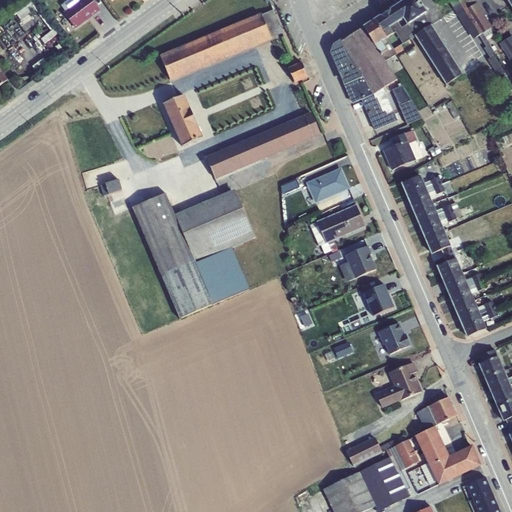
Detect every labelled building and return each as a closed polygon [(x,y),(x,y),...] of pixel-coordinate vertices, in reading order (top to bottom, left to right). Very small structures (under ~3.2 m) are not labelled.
[(36,10),(51,31),(41,39),(45,43),(59,32),(36,0),(25,0),(12,10),(15,15),(17,14),(21,20),(19,22),(25,31),(36,23),(30,14),(36,10)] [(69,0),(62,5),(66,11),(80,0),(69,0)] [(64,12),(75,29),(100,10),(92,0),(80,0),(66,11),(64,12)] [(419,0),(404,0),(396,5),(404,18),(408,25),(425,15),(428,13),(419,0)] [(448,0),(474,39),(479,36),(483,33),(492,27),(474,0),(448,0)] [(396,5),(375,19),(387,38),(394,34),(389,28),(404,18),(396,5)] [(261,14),(160,55),(171,82),(272,39),(271,37),(284,33),(272,10),(262,15),(261,14)] [(431,24),(425,15),(408,25),(403,27),(409,36),(414,33),(415,35),(431,24)] [(415,36),(415,35),(414,33),(409,36),(403,27),(408,25),(404,18),(389,28),(394,34),(396,32),(403,43),(415,36)] [(375,19),(363,27),(375,46),(382,41),(387,38),(375,19)] [(463,74),(431,24),(415,35),(447,85),(463,74)] [(362,100),(375,130),(398,121),(394,112),(393,112),(384,89),(397,80),(385,61),(375,46),(363,27),(341,42),(340,41),(333,45),(330,53),(352,104),(362,100)] [(483,33),(479,36),(486,47),(484,48),(490,57),(494,55),(496,54),(483,33)] [(511,36),(499,44),(510,61),(511,59),(511,36)] [(392,57),(382,41),(375,46),(385,61),(392,57)] [(506,72),(494,55),(490,57),(487,60),(500,77),(506,72)] [(397,59),(392,63),(400,76),(405,73),(397,59)] [(303,63),(289,67),(294,82),(308,78),(303,63)] [(393,90),(399,105),(412,100),(404,85),(393,90)] [(185,95),(164,104),(182,147),(203,137),(185,95)] [(412,100),(399,105),(408,125),(422,118),(412,100)] [(235,190),(275,174),(267,157),(321,135),(312,112),(206,156),(222,195),(235,190)] [(422,119),(412,124),(414,128),(424,123),(422,119)] [(413,130),(405,133),(416,159),(422,156),(416,141),(417,140),(413,130)] [(395,146),(384,150),(392,170),(417,160),(416,159),(405,133),(392,138),(395,146)] [(438,146),(430,151),(433,156),(441,152),(438,146)] [(341,168),(307,183),(316,203),(350,188),(341,168)] [(421,176),(402,183),(407,195),(426,187),(421,176)] [(432,184),(426,187),(430,197),(451,188),(449,185),(452,183),(450,180),(442,184),(439,177),(431,181),(432,184)] [(296,178),(283,184),(286,193),(300,187),(296,178)] [(106,184),(100,185),(103,196),(122,191),(119,179),(106,184)] [(426,187),(407,195),(415,212),(433,204),(430,197),(426,187)] [(256,238),(235,190),(222,195),(175,215),(166,194),(132,208),(127,197),(89,213),(124,293),(162,277),(232,248),(256,238)] [(355,199),(341,205),(343,211),(357,205),(355,199)] [(436,211),(439,218),(454,211),(459,209),(456,202),(436,211)] [(457,202),(456,202),(459,209),(454,211),(457,219),(463,216),(457,202)] [(433,204),(415,212),(420,226),(439,218),(436,211),(433,204)] [(343,211),(317,222),(326,243),(328,242),(334,240),(366,227),(357,205),(343,211)] [(454,211),(439,218),(442,225),(457,219),(454,211)] [(442,225),(439,218),(420,226),(427,241),(445,233),(442,225)] [(326,243),(317,222),(310,225),(320,246),(321,245),(325,254),(331,251),(328,242),(326,243)] [(445,233),(427,241),(433,254),(442,250),(451,246),(445,233)] [(328,242),(331,251),(338,248),(334,240),(328,242)] [(369,246),(346,255),(355,278),(376,270),(371,256),(373,255),(369,246)] [(451,246),(442,250),(445,256),(457,251),(456,247),(452,248),(451,246)] [(232,248),(162,277),(171,299),(180,319),(250,289),(232,248)] [(457,251),(445,256),(448,262),(456,258),(456,256),(459,254),(457,251)] [(448,262),(437,266),(444,281),(462,273),(456,258),(448,262)] [(476,259),(472,261),(475,268),(479,266),(478,265),(483,263),(482,260),(477,262),(476,259)] [(462,273),(444,281),(450,295),(468,287),(465,280),(462,273)] [(480,273),(465,280),(468,287),(471,294),(487,288),(480,273)] [(162,277),(124,293),(133,315),(171,299),(162,277)] [(385,284),(363,293),(373,316),(395,307),(385,284)] [(468,287),(450,295),(456,309),(474,301),(471,294),(468,287)] [(474,301),(456,309),(462,323),(480,315),(477,308),(474,301)] [(492,301),(477,308),(480,315),(483,322),(498,315),(492,301)] [(480,315),(462,323),(468,337),(486,329),(483,322),(480,315)] [(399,324),(379,332),(390,355),(411,346),(406,334),(404,334),(399,324)] [(339,358),(355,352),(350,341),(335,347),(339,358)] [(495,349),(479,356),(482,363),(498,356),(495,349)] [(504,370),(498,356),(482,363),(479,364),(485,378),(504,370)] [(414,362),(389,373),(395,387),(400,400),(423,392),(416,373),(418,372),(414,362)] [(510,384),(504,370),(485,378),(491,392),(510,384)] [(511,388),(510,384),(491,392),(498,407),(511,401),(511,388)] [(383,408),(400,400),(395,387),(377,395),(383,408)] [(449,397),(429,406),(437,425),(458,415),(449,397)] [(511,401),(498,407),(504,422),(507,420),(511,418),(511,401)] [(429,406),(417,413),(426,431),(436,426),(437,425),(429,406)] [(426,431),(415,436),(428,463),(436,481),(439,486),(481,466),(473,445),(457,453),(450,456),(447,450),(436,426),(426,431)] [(408,440),(405,434),(389,442),(391,448),(408,440)] [(354,466),(380,453),(380,447),(375,437),(346,451),(354,466)] [(420,462),(409,439),(408,440),(391,448),(387,450),(390,457),(323,490),(333,511),(363,511),(375,506),(378,511),(410,496),(407,490),(410,489),(401,471),(420,462)] [(391,448),(389,442),(380,447),(380,453),(387,450),(391,448)] [(454,447),(447,450),(450,456),(457,453),(454,447)] [(436,481),(428,463),(421,466),(430,484),(436,481)] [(485,476),(472,481),(485,511),(500,511),(501,511),(485,476)]
